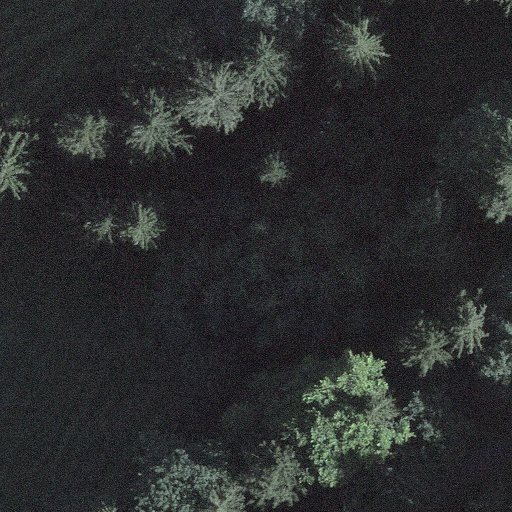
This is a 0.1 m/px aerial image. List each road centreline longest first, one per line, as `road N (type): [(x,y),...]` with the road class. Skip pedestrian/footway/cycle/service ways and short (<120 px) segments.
road 1 (track): [(0,219),(201,143),(511,64)]
road 2 (track): [(409,511),(457,475),(511,450)]
